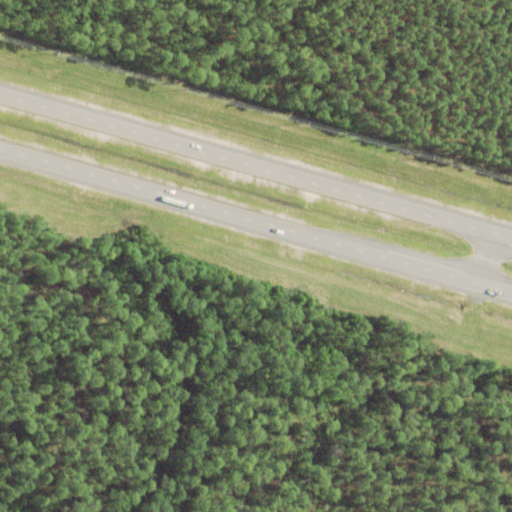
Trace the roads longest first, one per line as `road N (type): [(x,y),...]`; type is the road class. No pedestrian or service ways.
road 1 (trunk): [(0,149),(511,291)]
road 2 (trunk): [(511,235),(0,94)]
